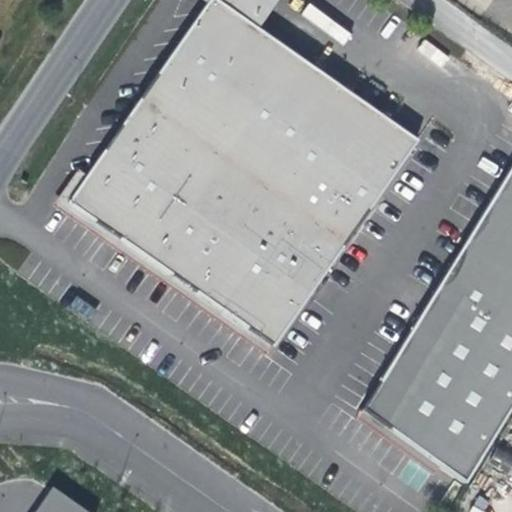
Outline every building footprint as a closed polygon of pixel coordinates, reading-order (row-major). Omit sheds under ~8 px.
[(208,0),(85,177),(66,204),(272,348),(415,142),(249,27),(268,0),(208,0)] [(440,466),(466,484),(511,408),(511,165),(361,411),(440,466)] [(66,204),(85,177),(76,171),(51,207),(266,357),(272,348),(66,204)] [(440,466),(361,411),(356,419),(434,474),(440,466)] [(79,511),(49,491),(33,511),(79,511)]
